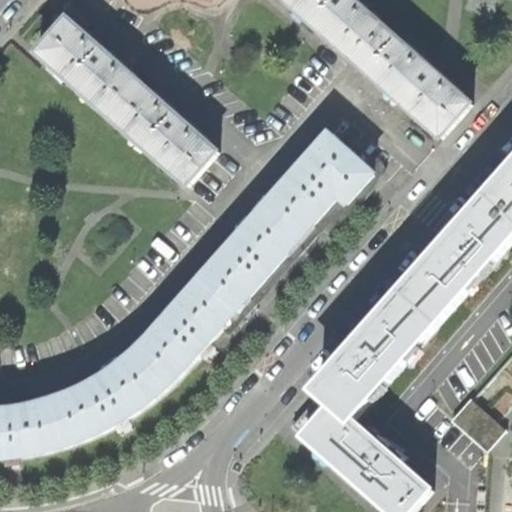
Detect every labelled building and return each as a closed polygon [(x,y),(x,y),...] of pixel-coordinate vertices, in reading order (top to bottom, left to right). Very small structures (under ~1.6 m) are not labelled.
[(283,0),(366,73),(397,41),(355,3),(356,0),(355,0),(283,0)] [(39,54),(113,120),(143,87),(113,60),(115,58),(109,52),(102,46),(99,49),(69,21),(39,54)] [(426,66),(397,41),(366,73),(441,140),(471,106),(440,79),(441,77),(435,71),(428,65),(426,66)] [(113,120),(186,186),(216,153),(187,126),(189,124),(181,116),(175,111),(173,114),(143,87),(113,120)] [(373,176),(330,138),(320,150),(317,151),(275,199),(274,202),(264,212),(306,247),(319,233),(313,228),(328,211),(339,198),(347,205),(373,176)] [(511,175),(489,201),(511,221),(511,175)] [(442,255),(398,304),(430,332),(511,239),(511,221),(489,201),(453,242),(447,239),(441,245),(437,250),(442,255)] [(292,262),(306,247),(264,212),(256,222),(252,224),(212,268),(211,271),(200,284),(240,320),(254,305),(248,300),(269,277),(286,258),(292,262)] [(228,333),(240,320),(200,284),(192,295),(188,295),(146,343),(146,346),(136,354),(167,389),(186,370),(197,358),(202,352),(222,329),(228,333)] [(318,394),(320,395),(351,422),(406,359),(430,332),(398,304),(367,339),(361,336),(356,342),(352,348),(355,352),(318,394)] [(147,407),(167,389),(136,354),(96,383),(52,403),(64,447),(93,437),(120,423),(147,407)] [(347,477),(387,511),(411,511),(430,491),(392,459),(401,450),(386,440),(379,447),(351,422),(320,395),(290,428),(347,477)] [(477,400),(457,422),(491,452),(510,429),(477,400)] [(0,460),(33,457),(64,447),(52,403),(40,407),(35,406),(4,412),(0,411),(0,460)]
